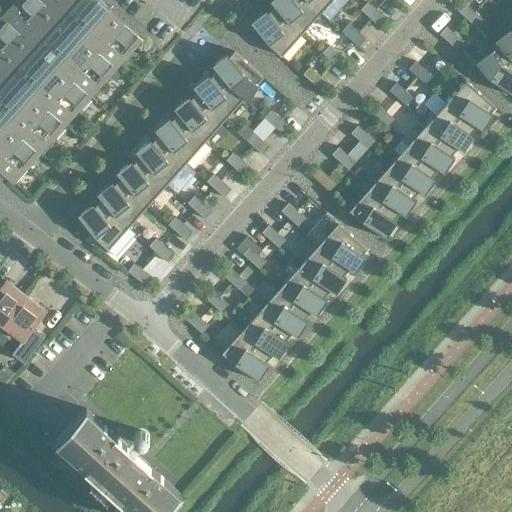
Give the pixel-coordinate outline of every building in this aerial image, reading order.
[(99,0),(23,0),(0,26),(0,170),(9,178),(138,34),(99,0)] [(320,12),(306,0),(270,0),(274,6),(272,8),(301,34),(320,12)] [(331,0),(306,0),(320,12),(331,0)] [(367,1),(360,9),(377,25),(385,17),(367,1)] [(460,11),(477,27),(484,19),(467,3),(460,11)] [(281,56),(301,34),(272,8),(268,13),(265,10),(251,22),(255,27),(253,30),(281,56)] [(348,23),(341,31),(358,46),(365,39),(348,23)] [(440,33),(457,48),(464,40),(447,25),(440,33)] [(511,28),(497,46),(511,59),(511,28)] [(329,44),(322,52),(339,68),(346,60),(329,44)] [(511,59),(497,46),(477,68),(506,94),(508,91),(511,93),(511,59)] [(217,70),(215,73),(243,98),(263,77),(234,51),(229,56),(227,53),(212,65),(217,70)] [(409,68),(426,83),(433,75),(416,60),(409,68)] [(310,66),(302,74),(320,89),(327,81),(310,66)] [(197,92),(195,94),(224,120),(243,98),(215,73),(210,78),(207,74),(193,86),(197,92)] [(466,80),(446,102),(475,128),(477,126),(483,130),(493,114),(489,112),(495,106),(466,80)] [(388,91),(405,106),(414,97),(397,81),(388,91)] [(178,113),(176,115),(205,141),(224,120),(195,94),(191,99),(188,96),(174,108),(178,113)] [(371,110),(388,126),(395,118),(378,102),(371,110)] [(475,128),(446,102),(427,124),(455,150),(458,147),(463,151),(474,136),(470,133),(475,128)] [(258,108),(246,120),(253,127),(265,115),(258,108)] [(281,133),(288,125),(271,109),(264,117),(281,133)] [(205,141),(176,115),(171,121),(169,118),(155,129),(159,135),(157,137),(186,163),(205,141)] [(351,132),(369,147),(376,140),(358,124),(351,132)] [(455,150),(427,124),(408,145),(436,171),(438,169),(444,173),(454,157),(451,155),(455,150)] [(262,154),(269,146),(252,131),(245,139),(262,154)] [(186,163),(157,137),(152,142),(150,139),(135,151),(140,156),(138,158),(166,184),(186,163)] [(332,153),(349,169),(357,161),(339,145),(332,153)] [(436,171),(408,145),(388,167),(417,193),(419,190),(425,194),(435,178),(432,176),(436,171)] [(243,176),(250,168),(233,152),(225,160),(243,176)] [(166,184),(138,158),(133,163),(131,160),(116,172),(120,178),(118,180),(147,206),(166,184)] [(313,175),(330,191),(337,182),(320,167),(313,175)] [(417,193),(388,167),(369,188),(398,214),(400,212),(405,215),(416,200),(413,198),(417,193)] [(224,197),(231,189),(213,174),(206,181),(224,197)] [(147,206),(118,180),(114,185),(111,182),(97,194),(101,199),(99,201),(128,227),(147,206)] [(398,214),(369,188),(350,210),(378,236),(381,233),(387,237),(397,221),(393,219),(398,214)] [(194,195),(187,203),(204,218),(211,211),(194,195)] [(128,227),(99,201),(95,206),(92,203),(78,215),(82,221),(79,223),(108,249),(128,227)] [(281,210),(298,226),(306,218),(288,202),(281,210)] [(175,216),(168,224),(185,240),(192,232),(175,216)] [(338,223),(319,245),(347,271),(349,268),(355,272),(365,256),(362,254),(367,248),(338,223)] [(262,232),(279,247),(286,239),(269,224),(262,232)] [(156,238),(149,246),(166,261),(173,253),(156,238)] [(243,253),(260,269),(267,261),(250,245),(243,253)] [(347,271),(319,245),(299,266),(328,292),(330,289),(336,293),(346,278),(343,276),(347,271)] [(146,284),(152,275),(133,261),(127,270),(146,284)] [(328,292),(299,266),(280,288),(309,313),(311,311),(317,315),(327,299),(323,297),(328,292)] [(223,275),(241,290),(248,282),(230,267),(223,275)] [(0,329),(26,295),(7,280),(0,288),(0,329)] [(204,296),(222,311),(229,303),(211,288),(204,296)] [(309,313),(280,288),(261,309),(290,335),(292,332),(297,336),(307,321),(304,318),(309,313)] [(46,310),(26,295),(0,329),(0,343),(24,362),(45,335),(34,326),(46,310)] [(184,318),(202,333),(209,325),(192,309),(184,318)] [(290,335),(261,309),(242,330),(270,356),(272,354),(278,358),(288,342),(285,340),(290,335)] [(270,356),(242,330),(222,352),(251,378),(253,375),(259,379),(269,363),(266,361),(270,356)] [(0,384),(1,385),(15,371),(7,362),(0,369),(0,384)] [(148,464),(135,452),(143,444),(146,442),(148,439),(147,435),(145,432),(142,431),(138,432),(135,434),(134,438),(128,446),(123,442),(86,408),(84,411),(83,409),(68,425),(67,424),(66,426),(67,427),(56,439),(57,440),(55,442),(111,492),(105,499),(106,500),(112,493),(133,511),(158,511),(160,510),(162,511),(164,511),(161,509),(176,492),(180,496),(181,494),(148,464)]
